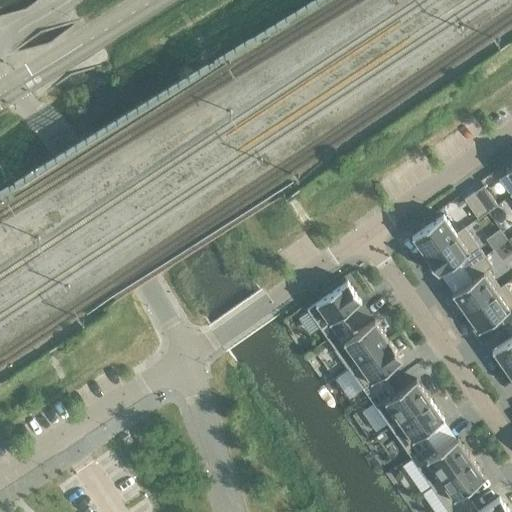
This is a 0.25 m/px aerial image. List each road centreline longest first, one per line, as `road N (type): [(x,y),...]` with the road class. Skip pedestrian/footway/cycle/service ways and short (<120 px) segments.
road 1 (residential): [(0,70),(147,283),(182,358)]
road 2 (residential): [(362,238),(511,449)]
road 3 (residential): [(182,358),(0,478)]
road 4 (residential): [(362,238),(511,132)]
road 5 (residential): [(182,358),(233,511)]
